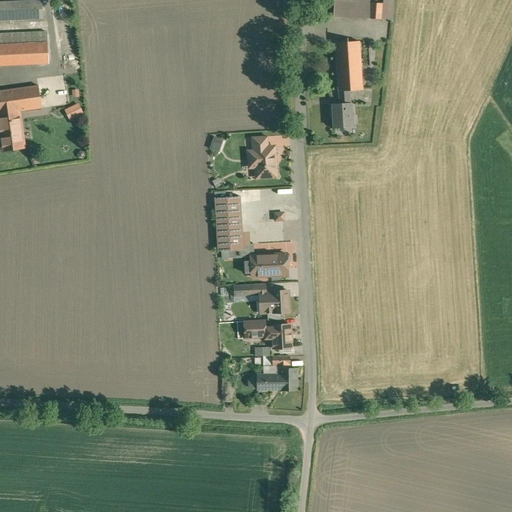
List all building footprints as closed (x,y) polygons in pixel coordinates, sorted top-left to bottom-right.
[(382,0),(382,4),(336,2),(335,17),(392,20),(392,0),(382,0)] [(42,1),(0,2),(0,20),(43,19),(42,1)] [(47,33),(0,34),(0,45),(47,43),(47,33)] [(359,41),(335,43),(338,91),(349,90),(362,90),(359,41)] [(47,43),(0,45),(0,58),(0,65),(48,63),(47,43)] [(38,86),(0,91),(0,115),(19,113),(19,111),(41,108),(38,86)] [(349,90),(338,91),(339,104),(332,105),(332,106),(333,106),(334,118),(333,118),(334,128),(353,127),(351,103),(350,103),(349,90)] [(19,113),(0,115),(0,138),(2,151),(24,147),(19,113)] [(267,137),(251,138),(252,152),(248,152),(249,162),(254,162),(255,163),(256,177),(275,176),(273,147),(267,148),(267,137)] [(239,196),(214,198),(218,251),(236,250),(243,250),(242,245),(239,196)] [(253,244),(242,245),(243,250),(236,250),(236,258),(254,257),(253,244)] [(269,261),(252,262),(253,278),(271,277),(271,276),(287,275),(286,254),(269,255),(269,261)] [(264,284),(233,286),(233,296),(259,295),(265,295),(265,292),(264,284)] [(288,291),(265,292),(265,295),(259,295),(260,313),(267,313),(267,320),(280,319),(280,312),(289,312),(288,291)] [(264,320),(253,321),(243,322),(244,335),(272,334),(272,328),(265,329),(264,320)] [(290,324),(271,325),(272,328),(272,334),(273,348),(291,347),(290,324)] [(290,356),(272,357),(272,367),(280,367),(280,368),(290,368),(290,356)] [(272,357),(263,357),(263,367),(272,367),(272,357)] [(290,368),(280,368),(280,375),(280,387),(297,387),(297,368),(290,368)] [(280,375),(257,375),(257,376),(252,376),(248,380),(248,385),(252,389),(258,389),(257,390),(280,389),(280,387),(280,375)] [(230,384),(223,385),(224,401),(231,401),(230,384)]
